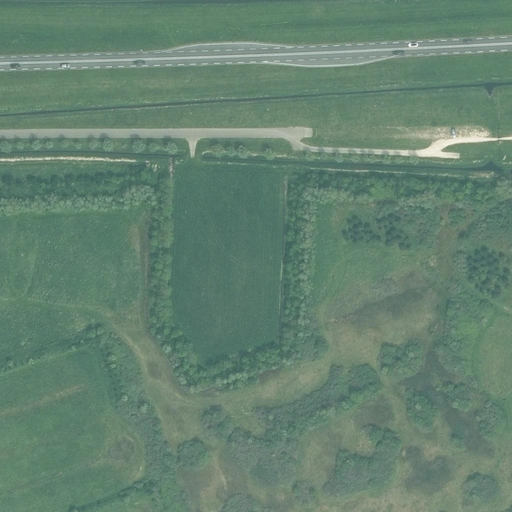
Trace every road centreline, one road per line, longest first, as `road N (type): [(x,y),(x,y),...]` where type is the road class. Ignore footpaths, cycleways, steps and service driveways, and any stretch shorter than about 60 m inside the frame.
road 1 (primary): [(0,63),(511,43)]
road 2 (unclassified): [(0,134),(282,132),(305,149),(434,154)]
